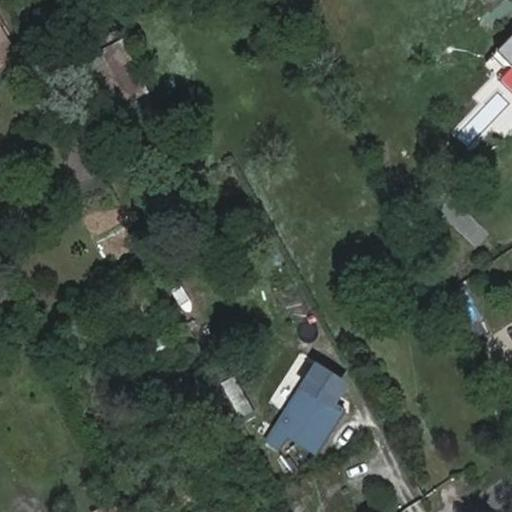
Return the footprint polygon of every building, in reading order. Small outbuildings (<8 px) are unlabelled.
[(0,28),(0,68),(16,60),(0,28)] [(511,35),(492,56),(503,67),(511,67),(511,66),(511,35)] [(134,43),(102,58),(128,109),(157,94),(134,43)] [(145,117),(166,162),(176,156),(156,111),(145,117)] [(328,293),(342,322),(363,310),(349,281),(328,293)] [(363,310),(342,322),(346,330),(367,318),(363,310)] [(169,339),(149,350),(155,361),(175,350),(169,339)] [(327,432),(342,407),(335,402),(338,398),(316,383),(288,427),(325,452),(335,437),(327,432)] [(342,407),(327,432),(335,437),(351,413),(342,407)] [(176,508),(177,511),(186,511),(213,497),(198,472),(166,491),(163,486),(153,492),(163,508),(173,503),(176,508)] [(125,511),(119,500),(98,511),(125,511)]
